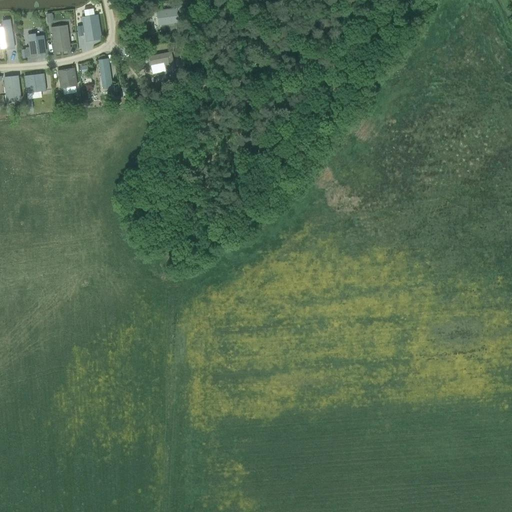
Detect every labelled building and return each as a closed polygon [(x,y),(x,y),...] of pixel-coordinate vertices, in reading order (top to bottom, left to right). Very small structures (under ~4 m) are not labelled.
[(178,24),(176,8),(156,11),(158,27),(178,24)] [(97,18),(83,21),(86,40),(100,37),(97,18)] [(9,20),(2,21),(4,34),(5,43),(6,43),(7,50),(14,49),(9,20)] [(67,30),(66,30),(63,30),(62,31),(52,32),(55,52),(69,50),(67,35),(68,33),(67,30)] [(35,34),(28,35),(29,42),(30,55),(45,53),(43,36),(35,37),(35,34)] [(175,71),(171,52),(147,57),(149,66),(164,63),(166,73),(175,71)] [(108,58),(98,60),(101,84),(111,83),(108,58)] [(77,86),(74,68),(57,71),(60,89),(77,86)] [(46,91),(43,73),(24,76),(26,94),(46,91)] [(21,101),(18,76),(3,78),(6,103),(21,101)]
